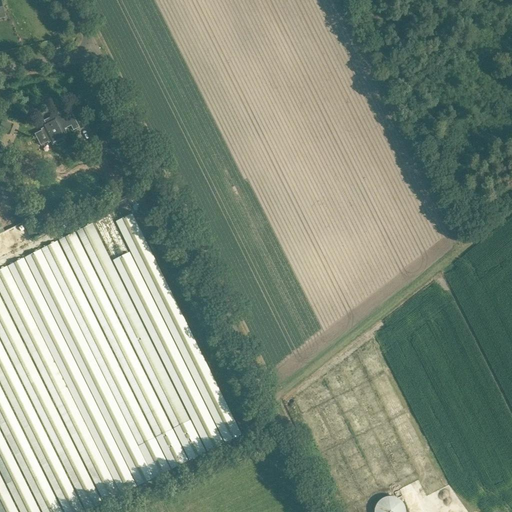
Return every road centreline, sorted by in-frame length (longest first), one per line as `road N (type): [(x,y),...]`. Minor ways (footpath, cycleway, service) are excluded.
road 1 (unclassified): [(323,511),(93,51)]
road 2 (track): [(269,403),(511,204)]
